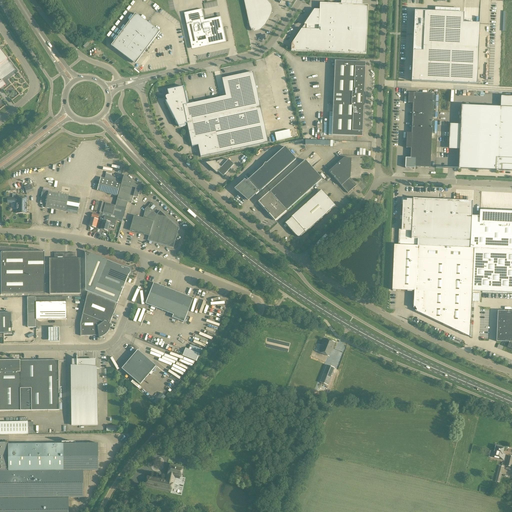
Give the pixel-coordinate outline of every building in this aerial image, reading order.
[(243,0),(249,26),(253,25),(254,27),(255,28),(256,29),(258,28),(260,28),(262,26),(264,24),(266,22),(268,18),(271,14),(271,13),(271,12),(271,10),(271,9),(271,8),(271,7),(270,5),(270,4),(265,0),(243,0)] [(291,44),(291,51),(365,54),(367,6),(320,3),(319,10),(314,10),(304,25),(306,25),(306,30),(301,29),(291,44)] [(183,9),(191,44),(199,42),(198,38),(207,36),(208,40),(204,41),(205,47),(209,46),(209,47),(223,44),(216,14),(204,17),(204,18),(200,19),(198,12),(199,11),(198,6),(183,9)] [(413,36),(411,82),(477,85),(479,24),(463,23),(464,13),(460,13),(434,12),(414,11),(413,33),(413,36)] [(159,32),(135,14),(111,46),(135,64),(159,32)] [(0,80),(4,78),(15,70),(16,68),(0,48),(0,80)] [(362,137),(365,63),(335,61),(331,136),(336,136),(335,140),(348,141),(348,136),(362,137)] [(168,100),(165,101),(178,127),(187,125),(192,147),(198,146),(200,158),(268,143),(264,125),(258,126),(248,80),(254,78),(253,72),(222,79),(226,96),(187,105),(184,87),(167,90),(168,97),(167,97),(168,100)] [(405,158),(405,168),(415,169),(415,167),(430,168),(433,94),(408,93),(408,103),(413,103),(411,133),(406,133),(406,148),(411,148),(410,158),(405,158)] [(511,107),(461,106),(458,169),(511,171),(511,107)] [(289,129),(274,133),(276,141),(291,137),(289,129)] [(262,167),(238,189),(237,190),(237,191),(238,192),(248,201),(255,194),(256,195),(296,159),(285,147),(266,164),(265,163),(262,167)] [(344,158),(328,171),(348,193),(357,185),(349,177),(351,158),(344,158)] [(225,159),(219,161),(213,170),(216,173),(217,172),(223,177),(234,165),(228,160),(227,161),(225,159)] [(305,160),(258,202),(275,221),(322,179),(305,160)] [(216,162),(215,162),(209,163),(210,165),(209,166),(213,170),(219,161),(217,161),(216,162)] [(100,178),(97,191),(117,196),(120,184),(121,180),(108,175),(106,174),(104,179),(100,178)] [(105,203),(103,213),(109,214),(123,218),(126,209),(128,202),(132,203),(133,197),(138,198),(140,189),(125,175),(123,177),(121,184),(117,199),(115,206),(105,203)] [(291,218),(284,224),(295,236),(296,237),(297,237),(298,237),(300,237),(300,236),(301,236),(305,233),(335,206),(321,190),(291,217),(291,218)] [(80,198),(68,196),(42,191),(40,204),(42,204),(42,207),(43,208),(45,208),(65,212),(65,211),(77,213),(80,198)] [(27,198),(17,198),(7,198),(7,204),(17,204),(16,214),(27,214),(27,198)] [(511,218),(459,216),(459,201),(413,199),(413,198),(412,198),(412,200),(407,200),(407,202),(403,202),(402,229),(399,229),(398,245),(511,250),(511,218)] [(102,214),(105,203),(100,201),(96,212),(102,214)] [(145,209),(143,218),(133,215),(129,230),(149,235),(147,240),(173,247),(178,228),(160,210),(156,214),(147,206),(144,209),(145,209)] [(109,217),(109,214),(103,213),(102,214),(101,220),(103,221),(101,229),(107,231),(110,223),(115,224),(117,219),(109,217)] [(95,228),(98,220),(91,218),(89,226),(95,228)] [(470,337),(472,291),(511,292),(511,250),(398,245),(394,245),(392,290),(414,291),(413,310),(470,337)] [(0,288),(1,289),(1,295),(44,294),(44,252),(36,252),(36,249),(1,246),(0,246),(0,288)] [(85,291),(88,292),(80,324),(80,336),(98,336),(99,338),(100,338),(100,337),(102,337),(103,336),(104,335),(105,334),(106,334),(107,333),(108,332),(108,331),(109,330),(110,329),(110,327),(110,326),(111,325),(109,324),(117,304),(121,293),(97,284),(107,261),(87,253),(86,252),(85,252),(85,253),(85,254),(85,276),(85,291)] [(65,294),(64,253),(57,253),(56,253),(54,253),(54,258),(49,259),(50,294),(65,294)] [(72,253),(64,253),(65,294),(80,294),(80,258),(75,258),(75,253),(73,253),(72,253)] [(126,268),(107,261),(97,284),(121,293),(128,275),(129,274),(130,272),(129,269),(126,268)] [(161,285),(161,286),(154,283),(145,304),(173,315),(172,318),(183,322),(193,299),(164,287),(164,286),(161,285)] [(36,302),(36,320),(66,319),(66,302),(36,302)] [(511,312),(497,311),(496,342),(509,342),(507,347),(511,349),(511,312)] [(0,333),(11,333),(11,313),(0,312),(0,333)] [(58,341),(58,327),(48,327),(47,341),(58,341)] [(324,339),(318,353),(329,357),(335,343),(324,339)] [(199,354),(185,348),(182,356),(196,362),(199,354)] [(140,385),(156,366),(137,350),(121,369),(140,385)] [(312,357),(309,364),(322,369),(325,362),(312,357)] [(20,360),(0,360),(0,410),(59,410),(58,360),(20,361),(20,360)] [(96,360),(73,360),(73,367),(72,367),(72,425),(96,425),(96,360)] [(172,369),(175,371),(184,376),(188,368),(186,367),(185,370),(181,369),(182,368),(176,365),(177,363),(176,362),(172,369)] [(157,398),(161,402),(166,397),(162,393),(157,398)] [(33,422),(27,422),(0,422),(0,434),(28,434),(27,428),(33,427),(33,422)] [(196,446),(206,449),(208,443),(198,439),(196,446)] [(0,511),(68,511),(68,498),(83,498),(83,471),(98,471),(97,444),(8,444),(8,442),(2,443),(0,442),(0,511)] [(496,446),(494,452),(498,453),(496,459),(503,460),(504,455),(502,454),(503,448),(496,446)] [(145,486),(171,491),(174,476),(180,477),(182,468),(170,465),(166,481),(147,477),(145,486)]
